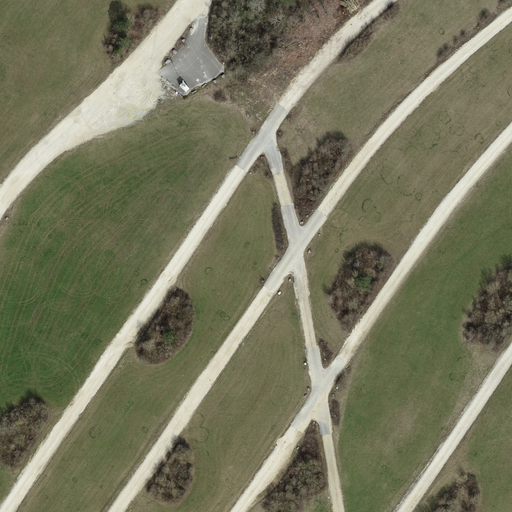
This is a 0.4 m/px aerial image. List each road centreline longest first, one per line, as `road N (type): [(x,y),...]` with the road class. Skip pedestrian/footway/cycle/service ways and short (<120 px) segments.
road 1 (track): [(3,511),(289,96),(388,0)]
road 2 (track): [(112,511),(356,165),(393,119),(511,13)]
road 3 (track): [(237,511),(453,197),(511,132)]
road 4 (track): [(339,511),(296,247),(266,131)]
road 5 (track): [(189,0),(0,204)]
road 6 (track): [(402,511),(511,352)]
